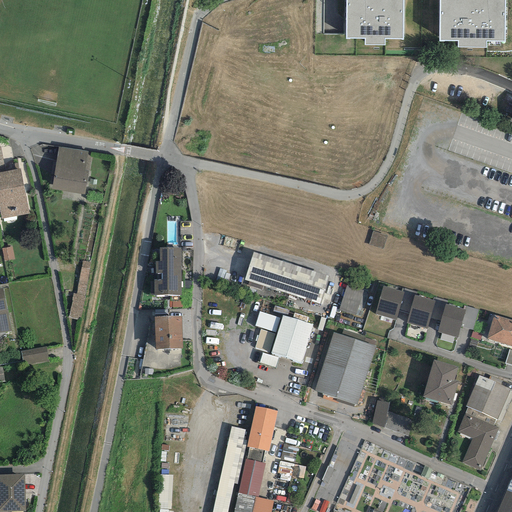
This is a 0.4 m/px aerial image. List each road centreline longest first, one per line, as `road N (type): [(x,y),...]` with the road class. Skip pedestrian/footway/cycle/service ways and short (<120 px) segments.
road 1 (residential): [(186,161),(199,236),(195,352),(206,386),(340,425),(495,490)]
road 2 (residential): [(511,87),(467,70),(423,69),(386,167),(361,191),(342,194),(186,161)]
road 3 (residential): [(24,132),(70,350),(40,511)]
road 4 (unclassified): [(163,157),(94,511)]
road 5 (residential): [(216,0),(196,18),(163,157)]
road 6 (residential): [(163,157),(24,132)]
